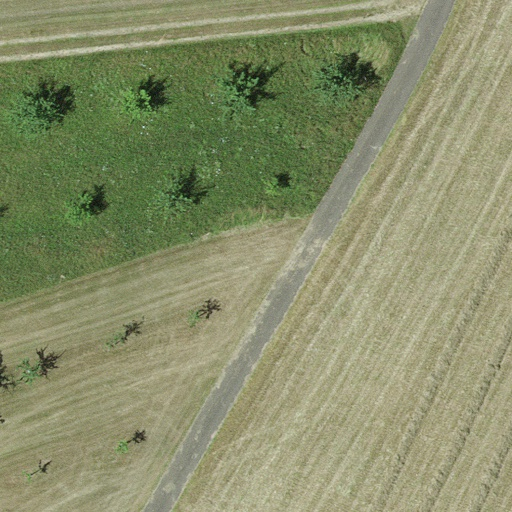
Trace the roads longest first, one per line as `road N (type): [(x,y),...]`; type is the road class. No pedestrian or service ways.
road 1 (track): [(162,511),(412,84),(449,0)]
road 2 (track): [(0,58),(444,14)]
